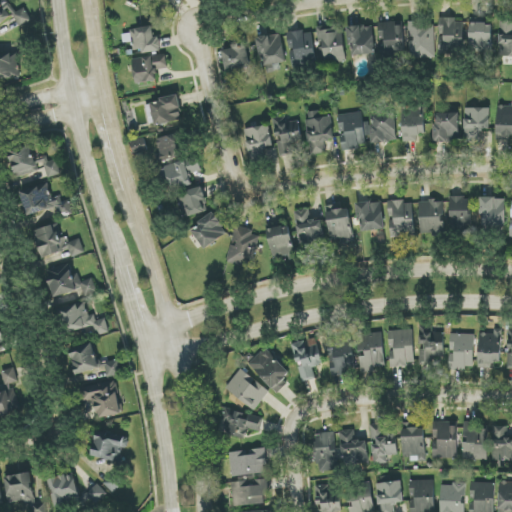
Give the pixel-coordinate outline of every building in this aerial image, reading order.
[(0,26),(16,11),(10,5),(3,12),(0,8),(0,26)] [(21,27),(32,21),(25,8),(14,15),(21,27)] [(439,20),(439,52),(464,51),(463,19),(439,20)] [(511,21),(500,21),(499,62),(511,62),(511,21)] [(380,23),(380,54),(404,53),(403,22),(380,23)] [(409,39),(410,39),(410,59),(435,58),(435,22),(409,23),(409,39)] [(493,24),(470,23),(470,54),(492,54),(493,24)] [(348,28),(351,56),(376,54),(373,25),(348,28)] [(319,27),(320,62),(345,62),(344,27),(319,27)] [(123,34),(125,43),(132,41),(134,51),(143,50),(143,54),(162,51),(160,38),(155,38),(154,29),(123,34)] [(313,31),(288,33),(292,68),(316,65),(313,31)] [(280,64),(286,62),(282,34),(259,38),(265,74),(281,71),(280,64)] [(225,71),(250,68),(247,44),(232,45),(232,50),(223,51),(225,71)] [(19,52),(0,54),(0,81),(22,79),(19,52)] [(168,69),(167,55),(133,59),(136,84),(158,82),(157,70),(168,69)] [(156,126),(184,119),(178,96),(150,102),(156,126)] [(511,106),(498,106),(497,140),(511,140),(511,135),(511,106)] [(402,108),(403,142),(418,142),(418,134),(426,134),(425,107),(402,108)] [(491,130),(490,108),(465,109),(466,143),(480,143),(480,131),(491,130)] [(311,155),(327,153),(325,141),(335,140),(332,116),(320,118),(319,111),(306,113),(311,155)] [(367,146),(363,112),(338,115),(343,150),(367,146)] [(373,143),(397,142),(396,112),(372,113),(373,143)] [(459,113),(440,114),(440,123),(434,123),(435,142),(460,142),(459,113)] [(275,118),(280,156),(296,154),(294,141),(302,140),(300,121),(287,123),(286,116),(275,118)] [(277,159),(270,125),(246,130),(252,161),(269,157),(270,161),(277,159)] [(163,161),(189,155),(184,132),(158,139),(163,161)] [(148,151),(145,138),(131,142),(135,155),(148,151)] [(17,178),(39,170),(30,143),(7,151),(17,178)] [(193,186),(190,175),(203,172),(199,158),(163,167),(170,192),(193,186)] [(48,177),(61,176),(58,160),(45,162),(48,177)] [(21,192),(28,216),(57,208),(60,218),(74,215),(70,200),(62,202),(61,196),(52,198),(48,184),(21,192)] [(206,199),(203,187),(184,192),(190,217),(206,213),(203,200),(206,199)] [(450,198),(451,230),(472,229),(471,197),(450,198)] [(481,226),(505,227),(506,199),(482,198),(481,226)] [(415,236),(413,201),(389,202),(390,237),(415,236)] [(444,235),(443,201),(419,201),(420,235),(444,235)] [(359,232),(384,230),(383,203),(358,204),(359,232)] [(351,206),(328,207),(330,243),(353,242),(351,206)] [(298,245),(324,243),(323,220),(311,221),(311,209),(297,210),(298,245)] [(191,230),(205,250),(229,233),(215,213),(191,230)] [(267,229),(274,260),(296,256),(289,224),(267,229)] [(85,254),(81,237),(60,243),(55,225),(35,231),(42,258),(70,251),(72,257),(85,254)] [(228,264),(253,269),(260,233),(236,228),(233,244),(232,243),(228,264)] [(78,291),(70,264),(46,271),(54,298),(78,291)] [(84,296),(97,293),(94,279),(81,282),(84,296)] [(110,332),(105,318),(94,322),(87,301),(63,309),(70,332),(92,326),(95,337),(110,332)] [(433,363),(433,357),(444,357),(443,332),(433,332),(433,326),(419,326),(420,363),(433,363)] [(502,329),(494,329),(494,334),(480,334),(479,368),(492,369),(492,363),(502,363),(502,329)] [(414,366),(413,330),(389,331),(390,366),(414,366)] [(385,368),(382,333),(357,335),(359,355),(360,355),(361,370),(385,368)] [(474,370),(475,335),(450,334),(450,352),(450,369),(474,370)] [(306,348),(305,341),(293,344),(301,382),(316,379),(313,367),(323,365),(319,345),(306,348)] [(355,370),(352,342),(328,344),(331,377),(348,375),(347,371),(355,370)] [(77,375),(100,369),(92,343),(70,350),(77,375)] [(250,364),(277,394),(288,384),(284,379),(290,373),(266,349),(250,364)] [(108,377),(121,375),(119,360),(106,363),(108,377)] [(19,382),(14,368),(2,372),(6,386),(19,382)] [(226,390),(256,411),(270,390),(240,370),(226,390)] [(122,414),(115,381),(82,387),(85,403),(95,401),(99,419),(122,414)] [(0,416),(20,412),(16,390),(0,393),(0,416)] [(219,430),(246,438),(249,429),(259,432),(263,418),(224,408),(219,430)] [(464,460),(487,460),(488,430),(475,430),(475,422),(464,422),(464,460)] [(458,459),(458,424),(434,423),(433,458),(458,459)] [(371,424),(373,464),(388,463),(387,456),(398,455),(397,433),(387,434),(386,424),(371,424)] [(426,460),(426,425),(402,425),(403,460),(426,460)] [(511,440),(509,441),(509,426),(493,426),(492,460),(511,460),(511,440)] [(367,441),(356,442),(355,430),(340,431),(343,466),(369,464),(367,441)] [(319,472),(338,471),(336,432),(316,433),(319,472)] [(121,460),(122,449),(128,449),(129,436),(95,435),(94,459),(121,460)] [(232,477),(267,473),(265,449),(229,453),(232,477)] [(56,505),(80,498),(74,473),(49,480),(56,505)] [(7,475),(8,503),(34,502),(33,475),(7,475)] [(234,506),(264,505),(264,494),(270,494),(269,480),(233,481),(234,506)] [(435,511),(434,480),(410,481),(411,511),(435,511)] [(378,483),(379,511),(395,511),(395,504),(404,503),(403,482),(378,483)] [(511,511),(511,482),(500,482),(499,511),(511,511)] [(470,511),(494,511),(495,483),(471,483),(470,511)] [(108,495),(98,484),(85,495),(95,506),(108,495)] [(351,511),(375,511),(371,484),(347,488),(351,511)] [(441,511),(466,511),(467,485),(442,484),(441,511)] [(341,511),(342,493),(331,492),(331,486),(318,486),(317,511),(341,511)] [(46,511),(47,503),(35,503),(34,511),(46,511)]
